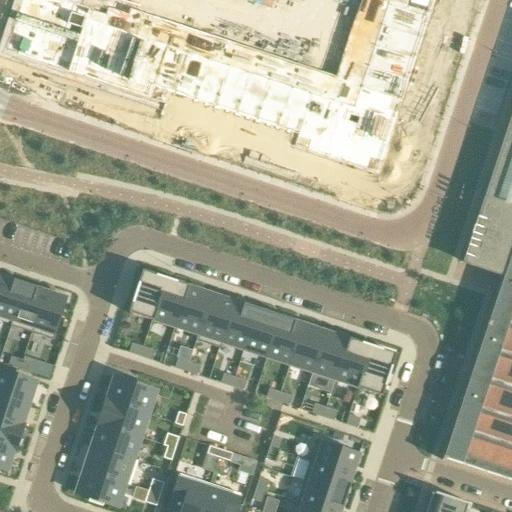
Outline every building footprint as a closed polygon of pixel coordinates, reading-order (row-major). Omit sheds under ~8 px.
[(22,0),(5,52),(150,99),(150,100),(166,105),(167,99),(157,96),(159,89),(300,134),(295,147),(379,175),(437,0),(22,0)] [(511,112),(479,212),(463,262),(503,276),(465,391),(457,389),(455,397),(462,400),(443,456),(442,459),(511,481),(511,112)] [(141,271),(127,313),(151,321),(165,279),(141,271)] [(4,277),(0,289),(0,318),(11,322),(9,327),(10,327),(25,284),(4,277)] [(165,279),(151,321),(174,329),(188,286),(165,279)] [(25,284),(10,327),(31,334),(45,291),(25,284)] [(188,286),(174,329),(196,336),(195,341),(196,341),(212,294),(188,286)] [(45,291),(31,334),(53,341),(67,298),(45,291)] [(212,294),(196,341),(219,348),(234,301),(212,294)] [(234,301),(219,348),(220,349),(221,344),(243,351),(257,309),(234,301)] [(257,309),(243,351),(266,359),(280,316),(257,309)] [(280,316),(266,359),(289,367),(303,324),(280,316)] [(303,324),(289,367),(311,374),(326,331),(303,324)] [(326,331),(311,374),(316,375),(334,382),(348,339),(326,331)] [(348,339),(334,382),(354,388),(357,389),(371,346),(348,339)] [(132,342),(129,352),(140,355),(143,346),(132,342)] [(143,346),(140,355),(152,359),(155,350),(143,346)] [(371,346),(357,389),(381,397),(395,354),(371,346)] [(11,355),(8,365),(19,368),(23,359),(11,355)] [(178,357),(175,366),(186,370),(189,361),(178,357)] [(23,359),(19,368),(31,372),(34,363),(23,359)] [(189,361),(186,370),(197,374),(201,365),(189,361)] [(0,370),(0,395),(28,405),(35,382),(0,370)] [(224,372),(220,382),(232,385),(235,376),(224,372)] [(235,376),(232,385),(243,389),(246,380),(235,376)] [(105,400),(105,401),(147,415),(155,392),(136,385),(117,379),(114,378),(106,401),(105,400)] [(269,387),(266,397),(277,401),(280,391),(269,387)] [(280,391),(277,401),(289,404),(292,395),(280,391)] [(0,395),(0,419),(21,427),(28,405),(0,395)] [(105,401),(97,425),(98,425),(98,426),(139,439),(147,415),(105,401)] [(315,402),(311,412),(323,416),(326,406),(315,402)] [(326,406),(323,416),(334,419),(338,410),(326,406)] [(182,426),(185,416),(179,413),(175,424),(182,426)] [(349,414),(346,423),(357,427),(360,418),(349,414)] [(0,443),(13,448),(14,449),(22,427),(21,427),(0,419),(0,443)] [(98,426),(91,447),(137,462),(137,461),(133,460),(139,439),(98,426)] [(167,434),(162,447),(166,448),(174,451),(178,438),(167,434)] [(273,435),(269,446),(279,449),(282,438),(273,435)] [(322,440),(314,461),(352,474),(360,452),(322,440)] [(0,443),(0,468),(6,471),(13,448),(0,443)] [(269,446),(265,458),(275,461),(279,449),(269,446)] [(91,447),(84,470),(129,485),(137,462),(91,447)] [(209,447),(207,454),(219,458),(221,451),(209,447)] [(166,448),(162,458),(171,461),(174,451),(166,448)] [(221,451),(219,458),(229,461),(229,463),(240,466),(242,459),(232,455),(232,454),(221,451)] [(314,461),(308,482),(346,494),(352,474),(314,461)] [(84,470),(76,494),(90,498),(89,502),(102,506),(103,503),(117,507),(124,484),(129,486),(129,485),(84,470)] [(179,475),(168,508),(180,511),(200,511),(210,484),(179,475)] [(259,476),(256,487),(265,490),(269,479),(259,476)] [(152,480),(148,491),(160,495),(163,484),(152,480)] [(308,482),(301,502),(330,511),(339,511),(346,494),(308,482)] [(210,484),(200,511),(234,511),(240,494),(210,484)] [(256,487),(252,499),(261,502),(265,490),(256,487)] [(148,491),(144,503),(156,506),(160,495),(148,491)] [(466,511),(468,507),(469,508),(470,504),(467,503),(466,504),(434,493),(431,491),(430,495),(424,511),(466,511)] [(330,511),(301,502),(297,511),(330,511)]
